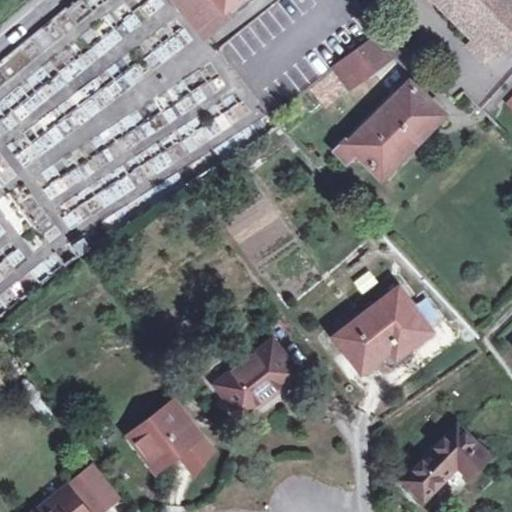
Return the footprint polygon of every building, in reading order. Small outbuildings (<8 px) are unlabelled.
[(174,0),(205,38),(237,13),(232,6),(238,0),(174,0)] [(334,67),(350,87),(397,53),(396,51),(381,31),(353,0),(280,0),(215,51),(271,119),(297,98),(311,86),(334,67)] [(511,0),(436,0),(477,39),(471,45),(485,60),(496,50),(499,52),(511,37),(511,0)] [(334,67),(311,86),(326,104),(350,87),(334,67)] [(365,128),(367,130),(350,146),(346,141),(341,144),(338,151),(340,156),(346,161),(351,158),(359,153),(383,176),(444,114),(408,82),(365,128)] [(403,309),(411,303),(400,288),(336,337),(362,372),(397,347),(402,355),(425,338),(403,309)] [(433,332),(411,303),(403,309),(425,338),(433,332)] [(216,385),(242,418),(272,396),(270,394),(298,372),(274,341),(216,385)] [(134,434),(157,465),(181,448),(179,445),(195,433),(173,404),(134,434)] [(403,480),(424,501),(458,465),(469,476),(489,456),(456,425),(403,480)] [(74,495),(87,511),(97,511),(119,494),(101,473),(74,495)] [(87,511),(74,495),(67,487),(35,511),(87,511)]
